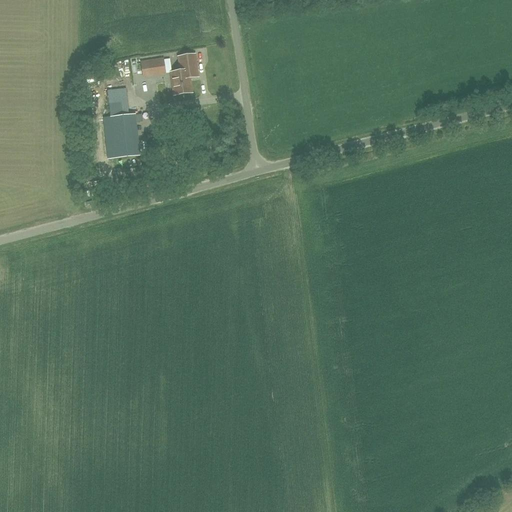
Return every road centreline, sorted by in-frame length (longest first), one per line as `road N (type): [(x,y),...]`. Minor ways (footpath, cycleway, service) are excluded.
road 1 (unclassified): [(0,241),(255,172)]
road 2 (unclassified): [(255,172),(511,107)]
road 3 (unclassified): [(255,172),(228,0)]
